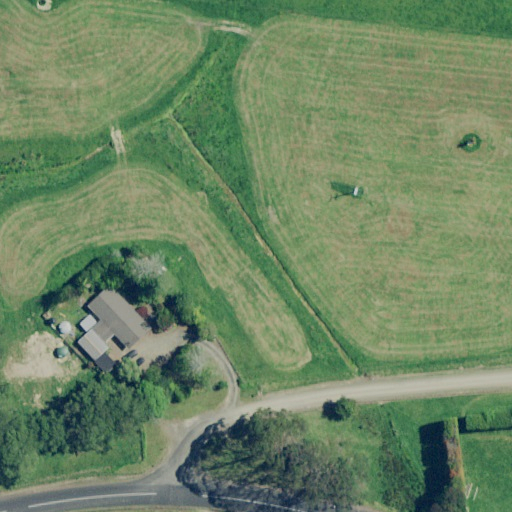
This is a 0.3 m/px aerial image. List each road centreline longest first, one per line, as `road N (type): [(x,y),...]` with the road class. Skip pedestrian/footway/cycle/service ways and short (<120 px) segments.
road 1 (unclassified): [(172,491),(187,445),(203,426),(228,416),(381,387),(511,375)]
road 2 (tertiary): [(1,511),(172,491)]
road 3 (tertiary): [(172,491),(306,511)]
